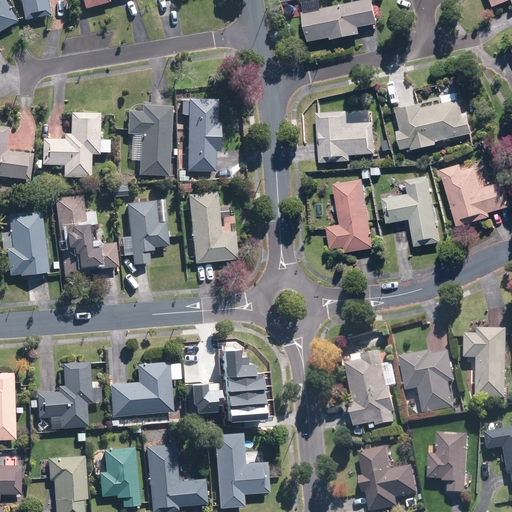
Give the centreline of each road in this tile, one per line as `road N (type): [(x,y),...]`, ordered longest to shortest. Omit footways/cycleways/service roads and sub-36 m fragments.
road 1 (residential): [(0,325),(257,305)]
road 2 (residential): [(260,29),(33,68)]
road 3 (residential): [(317,301),(401,294),(511,254)]
road 4 (residential): [(282,274),(270,83)]
road 5 (residential): [(316,511),(296,331)]
road 6 (residential): [(426,48),(270,83)]
